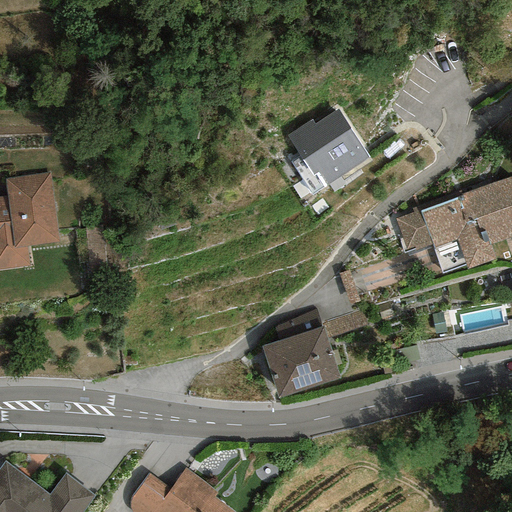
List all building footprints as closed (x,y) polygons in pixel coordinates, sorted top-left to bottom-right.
[(311,120),(286,136),(312,176),(318,172),(326,185),(368,158),(337,109),(314,124),(311,120)] [(49,172),(4,178),(7,195),(0,196),(0,269),(29,266),(26,246),(58,242),(49,172)] [(511,176),(461,194),(462,196),(420,211),(396,219),(407,252),(432,245),(441,274),(465,265),(467,270),(494,259),(490,244),(511,236),(511,176)] [(323,327),(321,327),(316,310),(273,327),(278,341),(261,346),(278,398),(339,379),(323,327)] [(49,495),(5,461),(0,467),(0,511),(82,511),(94,496),(65,474),(49,495)] [(170,490),(149,475),(131,499),(129,502),(129,505),(130,508),(132,511),(232,511),(234,510),(213,496),(217,491),(185,468),(170,490)]
